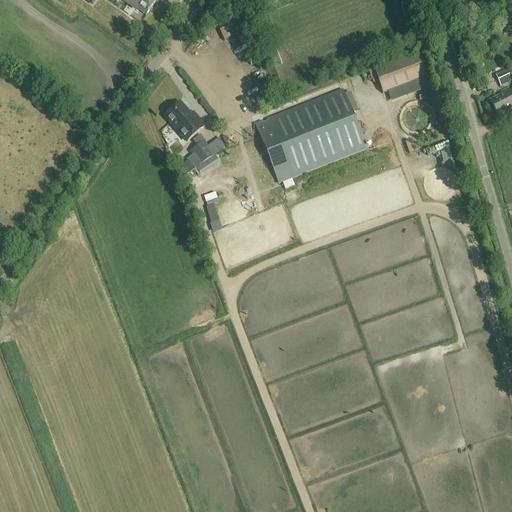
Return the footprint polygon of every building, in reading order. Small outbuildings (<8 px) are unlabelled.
[(146,16),(157,1),(154,0),(84,0),(93,6),(96,0),(120,0),(132,8),(133,7),(146,16)] [(472,14),(466,0),(455,0),(462,18),(472,14)] [(383,95),(393,91),(395,98),(430,85),(427,78),(419,55),(375,71),(383,95)] [(511,82),(511,78),(508,70),(495,76),(500,88),(511,82)] [(501,93),(502,95),(489,102),(497,117),(511,109),(511,95),(509,89),(501,93)] [(279,185),(283,183),(285,190),(295,187),(292,180),(366,150),(343,91),(267,121),(268,122),(263,124),(262,123),(255,125),(279,185)] [(191,115),(180,103),(163,118),(186,144),(206,127),(194,112),(191,115)] [(219,139),(208,147),(204,141),(189,153),(191,156),(186,160),(193,171),(212,158),(226,151),(219,139)] [(215,157),(196,169),(201,176),(220,164),(215,157)] [(188,175),(183,169),(177,173),(180,180),(188,175)] [(207,197),(210,205),(222,200),(219,192),(207,197)] [(215,223),(225,220),(220,204),(210,207),(215,223)]
